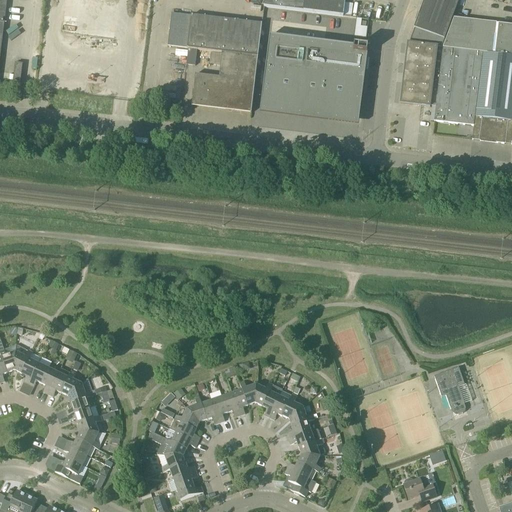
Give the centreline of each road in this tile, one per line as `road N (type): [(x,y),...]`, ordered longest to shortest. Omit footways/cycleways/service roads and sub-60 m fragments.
road 1 (track): [(511,286),(0,232)]
road 2 (unclassified): [(374,157),(0,109)]
road 3 (residential): [(260,498),(274,445),(252,429),(219,438),(208,454),(224,509)]
road 4 (unclassified): [(374,157),(404,0)]
road 5 (unclassified): [(511,173),(374,157)]
road 6 (residential): [(36,478),(55,433),(51,418),(14,399),(0,403)]
